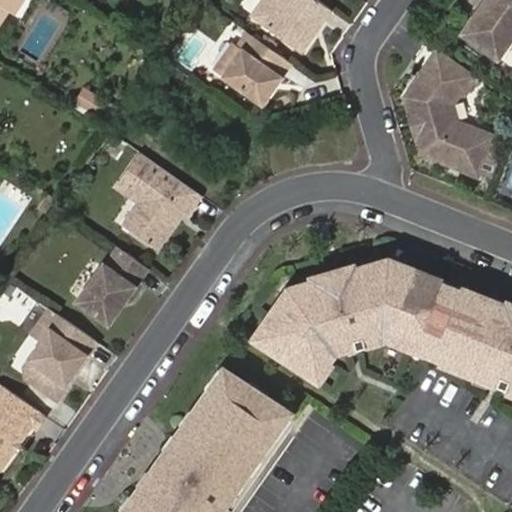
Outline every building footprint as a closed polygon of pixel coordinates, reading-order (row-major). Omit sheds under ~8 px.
[(0,0),(0,20),(7,9),(13,12),(20,0),(0,0)] [(334,9),(320,0),(265,0),(254,15),(305,51),(334,9)] [(511,0),(487,0),(464,33),(499,57),(511,38),(511,0)] [(293,63),(251,33),(242,46),(236,42),(216,69),(264,103),(275,87),(272,85),(278,77),(281,79),(293,63)] [(439,54),(427,71),(434,76),(446,59),(439,54)] [(427,71),(408,97),(424,153),(480,176),(494,137),(459,122),(451,104),(458,95),(464,94),(475,79),(446,59),(434,76),(427,71)] [(76,102),(94,115),(104,100),(86,88),(76,102)] [(203,195),(143,152),(120,183),(142,199),(150,205),(133,229),(160,246),(187,208),(191,211),(203,195)] [(62,206),(64,203),(49,193),(39,208),(53,218),(62,206)] [(125,223),(133,229),(150,205),(142,199),(125,223)] [(145,265),(119,246),(109,261),(106,258),(77,299),(113,323),(140,284),(135,280),(145,265)] [(289,287),(255,338),(320,381),(337,354),(385,341),(511,393),(511,306),(389,256),(289,287)] [(135,280),(140,284),(151,269),(145,265),(135,280)] [(99,342),(53,309),(45,320),(55,327),(45,341),(27,366),(28,378),(59,399),(99,342)] [(55,327),(45,320),(35,334),(45,341),(55,327)] [(9,364),(21,372),(43,341),(31,333),(9,364)] [(220,511),(291,413),(225,370),(124,511),(220,511)] [(46,415),(0,381),(0,467),(31,424),(37,428),(46,415)]
